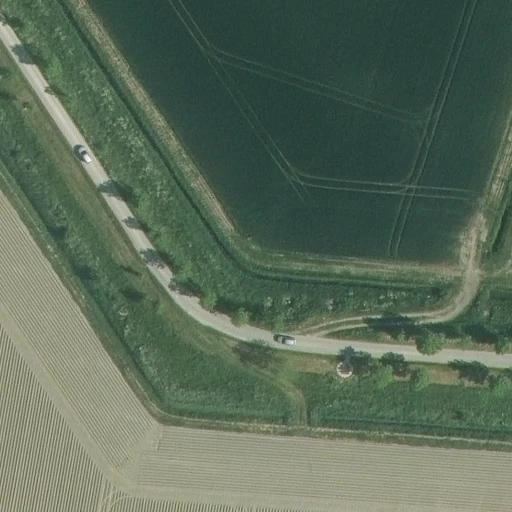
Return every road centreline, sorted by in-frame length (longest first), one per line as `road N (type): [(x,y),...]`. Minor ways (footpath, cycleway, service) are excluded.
road 1 (unclassified): [(511,361),(268,339),(193,305),(0,23)]
road 2 (track): [(294,341),(338,324),(392,318),(511,320)]
